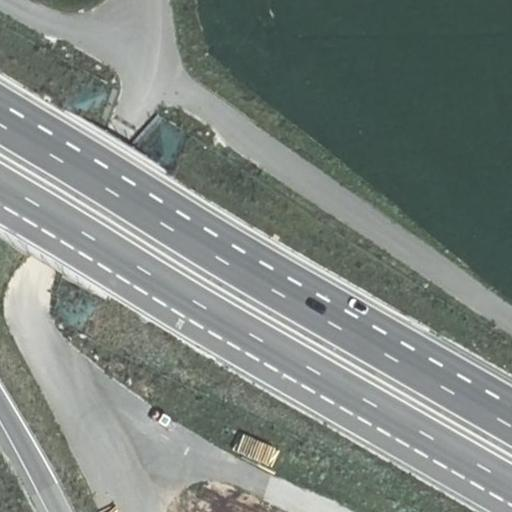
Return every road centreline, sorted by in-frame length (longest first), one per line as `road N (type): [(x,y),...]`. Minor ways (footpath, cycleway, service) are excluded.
road 1 (trunk): [(0,185),(511,484)]
road 2 (trunk): [(511,427),(36,147)]
road 3 (track): [(150,52),(279,141),(511,327)]
road 4 (track): [(31,313),(47,268),(147,95),(150,52)]
road 5 (track): [(114,468),(187,463),(233,471),(319,511)]
road 6 (track): [(31,313),(32,343),(114,468)]
road 7 (track): [(150,52),(38,0)]
